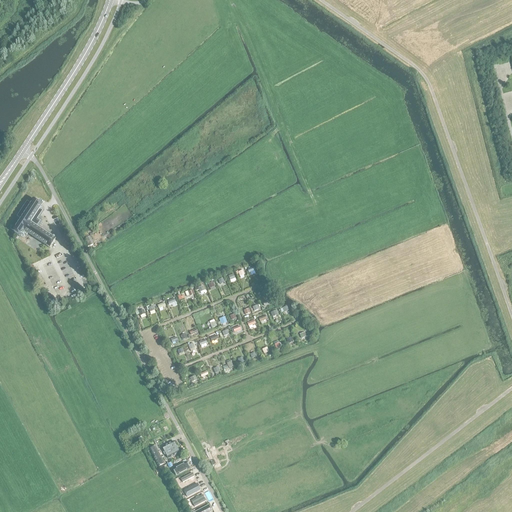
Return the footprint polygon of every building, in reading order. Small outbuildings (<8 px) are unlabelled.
[(32,204),(16,228),(14,232),(20,236),(24,229),(50,247),(54,241),(52,240),(53,239),(29,223),(40,205),(34,201),(32,204)] [(94,243),(90,236),(86,239),(89,246),(94,243)] [(164,450),(169,460),(180,453),(176,444),(164,450)] [(155,447),(149,450),(158,467),(164,464),(155,447)] [(187,463),(173,470),(177,477),(190,470),(187,463)] [(193,474),(181,480),(183,484),(195,478),(193,474)] [(198,484),(185,491),(189,498),(201,491),(198,484)] [(192,502),(195,508),(207,502),(204,496),(192,502)]
